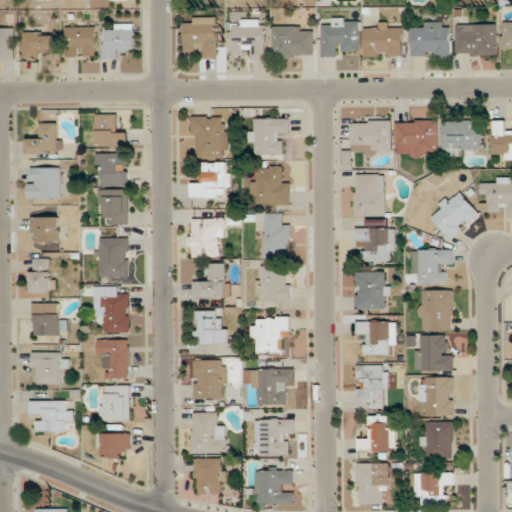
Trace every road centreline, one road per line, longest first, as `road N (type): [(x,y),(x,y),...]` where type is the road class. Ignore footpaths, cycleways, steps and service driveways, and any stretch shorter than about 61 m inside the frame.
road 1 (residential): [(0,92),(511,88)]
road 2 (residential): [(165,511),(162,0)]
road 3 (residential): [(326,511),(322,90)]
road 4 (residential): [(2,511),(0,92)]
road 5 (residential): [(511,252),(492,257),(486,270),(490,511)]
road 6 (tertiary): [(0,451),(165,511)]
